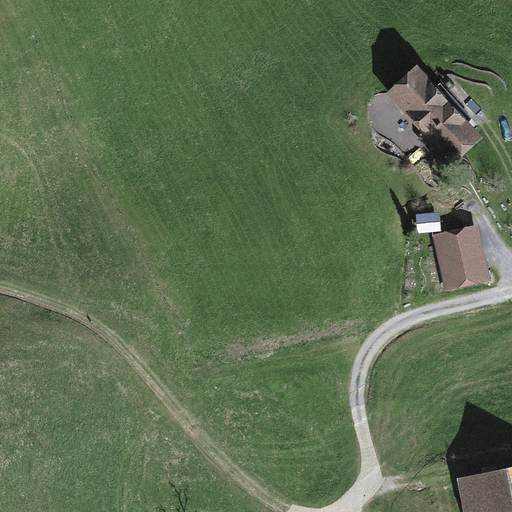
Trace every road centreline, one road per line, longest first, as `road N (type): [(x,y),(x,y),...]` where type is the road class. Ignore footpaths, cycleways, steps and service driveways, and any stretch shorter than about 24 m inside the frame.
road 1 (track): [(0,293),(88,316),(227,460),(308,506),(338,511)]
road 2 (track): [(350,511),(379,481),(366,384),(382,338),(420,310),(511,292)]
